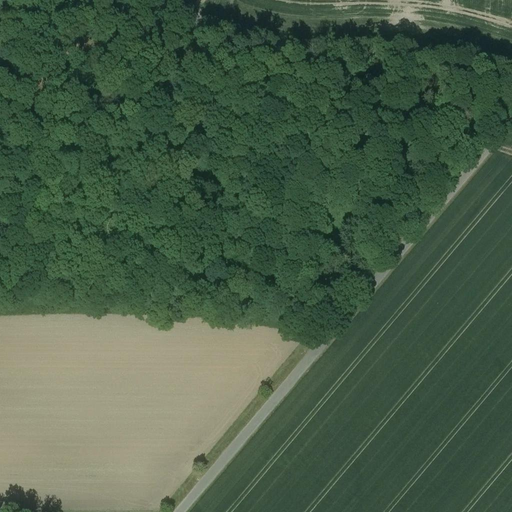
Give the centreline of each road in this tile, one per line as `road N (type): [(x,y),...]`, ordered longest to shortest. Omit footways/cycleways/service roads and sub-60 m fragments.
road 1 (unclassified): [(179,511),(511,120)]
road 2 (unclassified): [(145,0),(259,43),(441,54),(511,76)]
